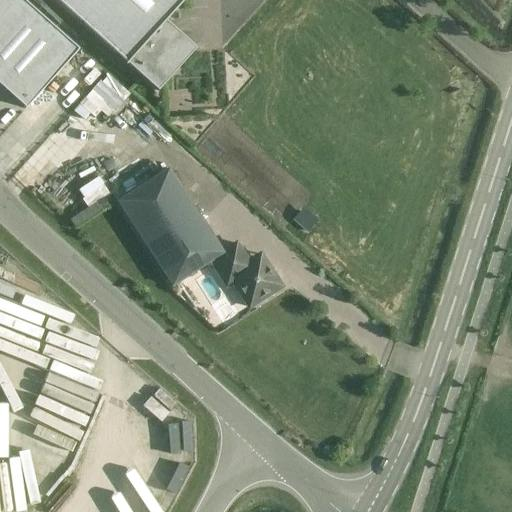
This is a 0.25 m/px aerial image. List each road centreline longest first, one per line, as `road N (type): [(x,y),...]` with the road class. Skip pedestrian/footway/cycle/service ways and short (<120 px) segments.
road 1 (tertiary): [(365,511),(426,386),(511,127)]
road 2 (unclassified): [(0,201),(251,430)]
road 3 (unclassified): [(251,430),(351,511)]
